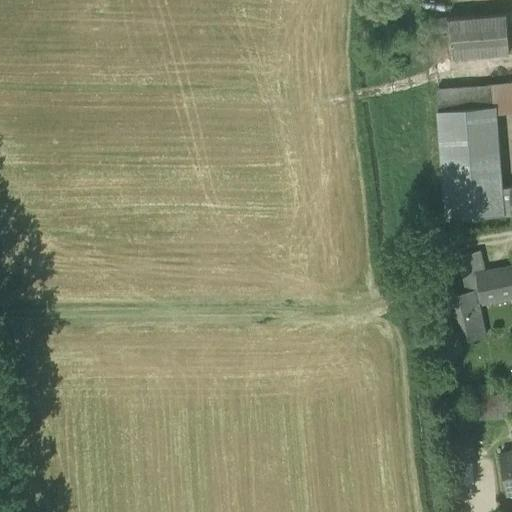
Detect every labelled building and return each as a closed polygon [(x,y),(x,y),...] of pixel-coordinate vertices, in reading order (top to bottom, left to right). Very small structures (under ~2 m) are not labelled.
[(446,19),(449,58),(510,52),(507,14),(446,19)] [(511,83),(493,85),(494,105),(495,112),(511,110),(511,83)] [(437,89),(439,110),(494,105),(493,85),(493,84),(437,89)] [(495,112),(494,105),(439,110),(448,219),(511,213),(511,200),(511,186),(501,187),(495,112)] [(460,256),(464,276),(478,273),(486,272),(484,261),(483,261),(481,251),(460,256)] [(511,266),(486,272),(478,273),(464,276),(467,291),(444,295),(454,342),(485,336),(479,303),(484,302),(511,296),(511,266)] [(477,396),(494,395),(493,383),(476,384),(477,396)] [(511,415),(511,393),(494,395),(477,396),(473,396),(474,418),(511,415)] [(475,457),(472,436),(455,439),(458,460),(475,457)] [(511,451),(501,454),(509,495),(511,494),(511,451)] [(474,482),(472,462),(453,463),(455,484),(474,482)]
